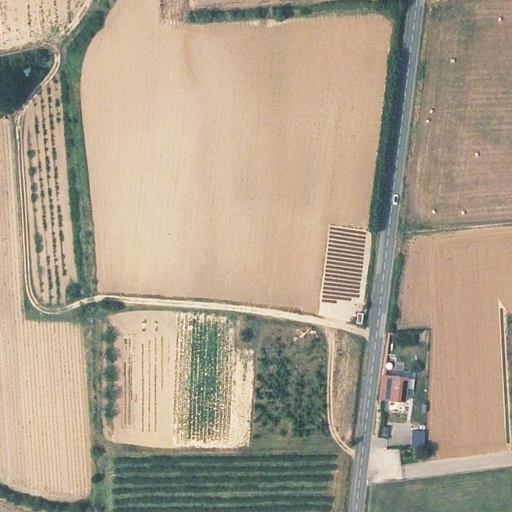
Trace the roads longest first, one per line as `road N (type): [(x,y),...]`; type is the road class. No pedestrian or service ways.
road 1 (track): [(375,336),(271,310),(124,298),(61,309),(36,304),(28,289),(17,123),(54,70),(57,59),(46,44)]
road 2 (tertiary): [(355,511),(417,0)]
road 3 (unknown): [(360,462),(511,453)]
